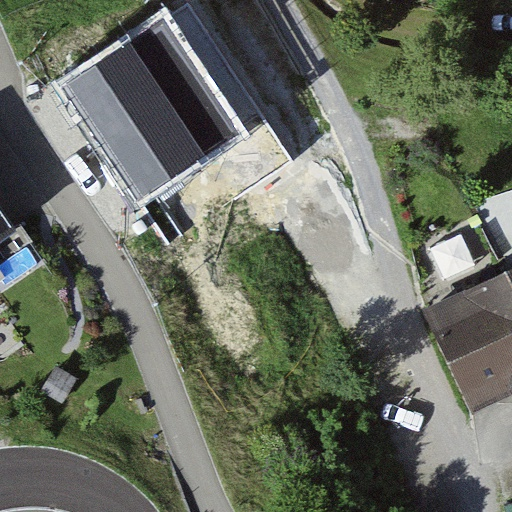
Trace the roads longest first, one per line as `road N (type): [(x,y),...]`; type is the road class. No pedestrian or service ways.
road 1 (residential): [(281,0),(481,511)]
road 2 (residential): [(0,110),(146,336),(217,511)]
road 3 (residential): [(127,511),(82,488),(0,476)]
